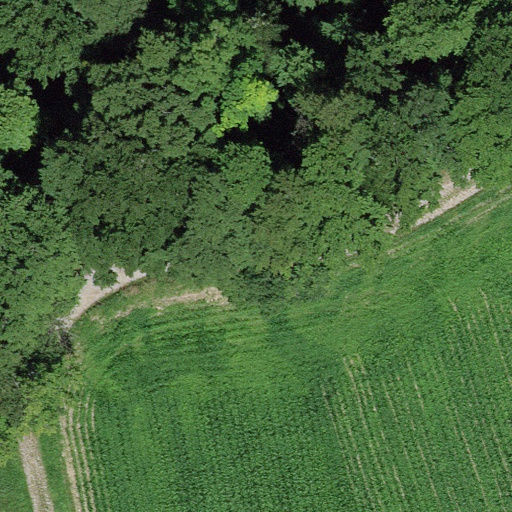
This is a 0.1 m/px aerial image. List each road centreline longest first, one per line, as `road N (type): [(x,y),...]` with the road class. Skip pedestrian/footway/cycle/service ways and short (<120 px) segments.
road 1 (track): [(9,386),(104,267),(281,254),(355,233),(511,140)]
road 2 (track): [(104,267),(167,187),(347,0)]
road 3 (track): [(41,511),(9,386)]
